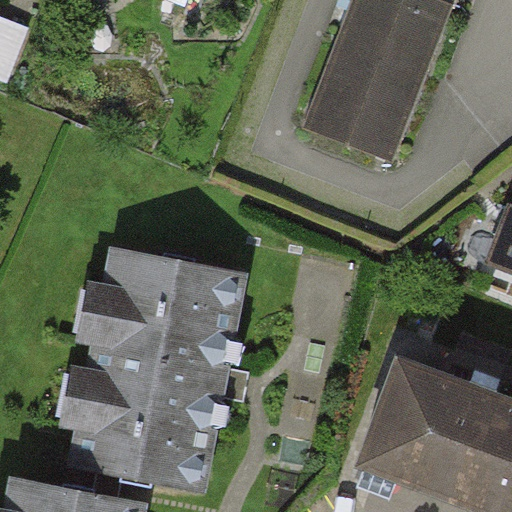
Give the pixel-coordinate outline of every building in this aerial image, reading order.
[(455,0),(354,0),(307,127),(395,159),(455,0)] [(0,73),(14,78),(33,21),(0,10),(0,73)] [(511,211),(507,209),(486,264),(511,273),(511,211)] [(119,253),(78,463),(201,487),(223,386),(242,276),(119,253)] [(511,511),(511,406),(400,364),(366,459),(506,511),(511,511)] [(18,482),(12,511),(138,511),(140,505),(18,482)]
